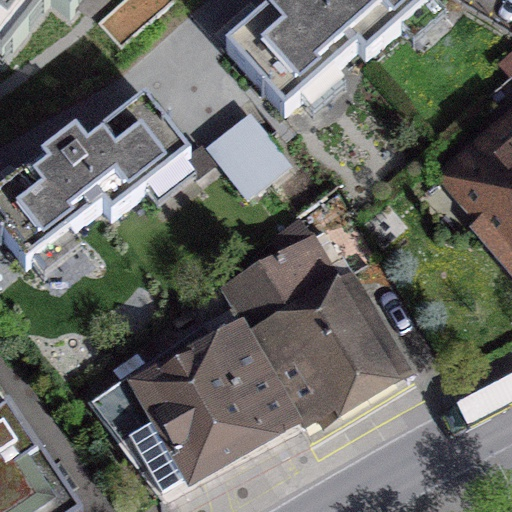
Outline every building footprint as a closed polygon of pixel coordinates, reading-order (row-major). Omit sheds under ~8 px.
[(79,0),(0,0),(0,58),(0,59),(45,1),(66,18),(79,0)] [(173,0),(135,0),(105,27),(122,45),(173,0)] [(284,0),(285,1),(226,52),(284,118),(357,54),(365,63),(437,0),(284,0)] [(190,162),(145,105),(85,152),(78,142),(47,167),(44,163),(0,197),(0,236),(28,271),(103,212),(112,224),(190,162)] [(293,176),(250,122),(210,153),(253,208),(293,176)] [(511,140),(467,178),(498,215),(476,234),(511,276),(511,140)] [(249,341),(298,424),(302,432),(393,379),(313,243),(228,292),(254,338),(249,341)] [(91,408),(161,503),(298,424),(249,341),(218,359),(202,331),(179,350),(171,341),(156,351),(162,359),(91,408)] [(73,511),(8,414),(0,418),(0,511),(73,511)]
